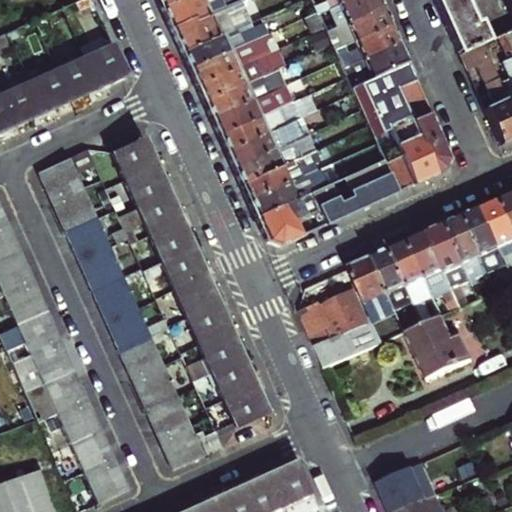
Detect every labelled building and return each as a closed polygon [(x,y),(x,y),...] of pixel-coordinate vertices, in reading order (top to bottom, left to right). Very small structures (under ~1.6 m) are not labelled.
[(174,0),(152,0),(156,8),(174,0)] [(232,0),(174,0),(156,8),(164,28),(185,18),(187,23),(203,16),(203,14),(232,0)] [(177,54),(252,21),(241,0),(232,0),(203,14),(203,16),(187,23),(185,18),(164,28),(177,54)] [(329,8),(348,0),(326,0),(327,2),(316,7),(318,13),(325,10),(329,8)] [(334,29),(376,11),(371,0),(348,0),(329,8),(325,10),(334,29)] [(448,0),(429,0),(455,56),(478,46),(448,0)] [(448,0),(478,46),(486,43),(478,24),(473,26),(461,0),(448,0)] [(486,43),(500,36),(511,30),(511,0),(467,0),(478,24),(486,43)] [(346,47),(384,30),(376,11),(334,29),(322,34),(327,44),(331,53),(335,52),(346,47)] [(312,12),(297,19),(305,35),(320,28),(314,15),(312,12)] [(177,54),(184,71),(271,31),(267,23),(255,28),(252,21),(177,54)] [(320,28),(305,35),(312,51),(327,44),(322,34),(320,28)] [(342,69),(391,48),(384,30),(346,47),(335,52),(340,63),(342,69)] [(266,53),(278,47),(271,31),(184,71),(191,87),(258,57),(266,53)] [(511,119),(511,62),(500,36),(486,43),(478,46),(487,61),(495,57),(511,93),(511,97),(510,98),(501,83),(497,84),(511,119)] [(511,141),(511,119),(497,84),(487,61),(478,46),(455,56),(459,66),(469,63),(488,107),(478,110),(495,148),(511,141)] [(400,68),(391,48),(342,69),(338,70),(342,78),(348,91),(356,87),(353,80),(366,74),(369,81),(400,68)] [(266,53),(258,57),(260,63),(269,59),(266,53)] [(127,84),(115,58),(114,54),(85,67),(94,85),(100,100),(109,96),(107,93),(127,84)] [(70,110),(75,108),(88,102),(90,105),(100,100),(94,85),(85,67),(81,57),(52,69),(57,80),(70,110)] [(191,87),(198,103),(273,69),(269,59),(260,63),(258,57),(191,87)] [(311,91),(342,78),(338,70),(334,61),(304,74),(311,91)] [(355,108),(390,93),(408,86),(400,68),(369,81),(356,87),(348,91),(348,93),(355,108)] [(280,85),(273,69),(198,103),(205,119),(280,85)] [(70,110),(57,80),(26,93),(41,126),(55,120),(53,117),(70,110)] [(205,119),(212,135),(288,102),(280,85),(205,119)] [(440,162),(408,86),(390,93),(426,177),(437,172),(440,162)] [(41,126),(26,93),(0,105),(0,107),(13,136),(33,127),(34,130),(41,126)] [(426,177),(390,93),(355,108),(356,110),(364,128),(370,144),(378,161),(392,193),(426,177)] [(220,151),(296,117),(288,102),(212,135),(220,151)] [(0,107),(0,142),(13,136),(0,107)] [(301,135),(303,133),(296,117),(220,151),(228,168),(301,135)] [(301,135),(228,168),(235,185),(309,152),(301,135)] [(140,138),(108,152),(120,180),(156,165),(151,155),(148,157),(140,138)] [(356,150),(364,168),(378,161),(370,144),(356,150)] [(48,203),(80,189),(72,172),(91,164),(84,149),(35,171),(48,203)] [(309,152),(235,185),(243,201),(309,171),(306,164),(313,161),(309,152)] [(332,182),(305,194),(314,212),(320,225),(392,193),(378,161),(364,168),(332,182)] [(156,165),(120,180),(132,208),(165,193),(157,175),(160,174),(156,165)] [(309,171),(243,201),(251,218),(305,194),(332,182),(329,175),(314,182),(309,171)] [(48,203),(62,233),(93,219),(80,189),(48,203)] [(173,212),(165,193),(132,208),(145,236),(180,220),(176,211),(173,212)] [(305,194),(251,218),(263,244),(271,247),(295,236),(289,223),(314,212),(305,194)] [(511,195),(494,204),(511,241),(511,243),(511,195)] [(494,204),(477,212),(494,249),(511,241),(494,204)] [(0,231),(8,228),(0,209),(0,231)] [(477,212),(458,220),(475,257),(494,249),(477,212)] [(62,233),(75,263),(106,249),(93,219),(62,233)] [(184,229),(180,220),(145,236),(157,264),(189,249),(181,231),(184,229)] [(475,257),(458,220),(439,229),(464,283),(483,275),(475,257)] [(0,267),(21,258),(8,228),(0,231),(0,267)] [(457,287),(464,283),(439,229),(421,237),(437,273),(438,275),(446,272),(450,282),(455,280),(457,287)] [(437,273),(421,237),(403,245),(419,281),(437,273)] [(403,245),(385,253),(402,289),(419,281),(403,245)] [(75,263),(88,293),(119,279),(106,249),(75,263)] [(189,249),(157,264),(169,291),(204,276),(200,267),(198,268),(189,249)] [(402,289),(385,253),(369,261),(384,296),(384,297),(402,289)] [(502,267),(508,264),(505,257),(498,260),(502,267)] [(35,288),(21,258),(0,267),(0,297),(2,303),(35,288)] [(384,296),(369,261),(345,272),(361,306),(384,296)] [(181,318),(213,303),(206,287),(209,286),(204,276),(169,291),(181,318)] [(101,323),(133,310),(119,279),(88,293),(101,323)] [(48,318),(35,288),(2,303),(15,332),(48,318)] [(323,370),(378,346),(361,306),(358,308),(350,292),(335,299),(320,306),(318,302),(296,312),(323,370)] [(213,303),(181,318),(193,345),(229,330),(225,321),(221,322),(213,303)] [(114,351),(145,337),(133,310),(101,323),(114,351)] [(29,362),(61,348),(48,318),(15,332),(0,338),(0,349),(10,371),(21,366),(17,356),(25,352),(29,362)] [(459,339),(452,343),(441,318),(437,319),(419,328),(404,334),(414,359),(425,385),(470,365),(459,339)] [(188,380),(238,358),(230,341),(233,340),(229,330),(193,345),(198,357),(181,365),(188,380)] [(127,382),(158,369),(145,337),(114,351),(127,382)] [(42,391),(74,377),(61,348),(29,362),(21,366),(10,371),(22,399),(42,391)] [(246,377),(238,358),(188,380),(193,393),(199,407),(206,404),(200,390),(211,385),(218,400),(253,384),(249,375),(246,377)] [(140,412),(171,398),(158,369),(127,382),(140,412)] [(56,421),(87,407),(74,377),(42,391),(56,421)] [(257,393),(253,384),(218,400),(224,414),(230,428),(262,414),(254,395),(257,393)] [(154,442),(185,428),(171,398),(140,412),(154,442)] [(101,437),(87,407),(56,421),(69,451),(101,437)] [(217,447),(230,428),(224,414),(211,433),(212,434),(217,447)] [(197,456),(191,443),(185,428),(154,442),(166,469),(197,456)] [(217,447),(212,434),(191,443),(197,456),(217,447)] [(114,468),(101,437),(69,451),(82,482),(114,468)] [(395,511),(437,494),(447,489),(435,460),(375,487),(386,511),(395,511)] [(463,469),(467,477),(474,473),(471,465),(463,469)] [(277,472),(267,476),(282,511),(315,511),(318,511),(298,466),(279,474),(277,472)] [(127,497),(114,468),(82,482),(89,496),(95,511),(127,497)] [(55,511),(41,471),(0,485),(0,511),(55,511)] [(250,511),(282,511),(267,476),(258,481),(259,483),(241,491),(250,511)] [(250,511),(241,491),(224,499),(223,497),(212,501),(216,511),(250,511)] [(395,511),(444,511),(437,494),(395,511)] [(73,511),(93,511),(95,511),(89,496),(70,505),(73,511)] [(216,511),(212,501),(204,505),(205,508),(195,511),(216,511)]
